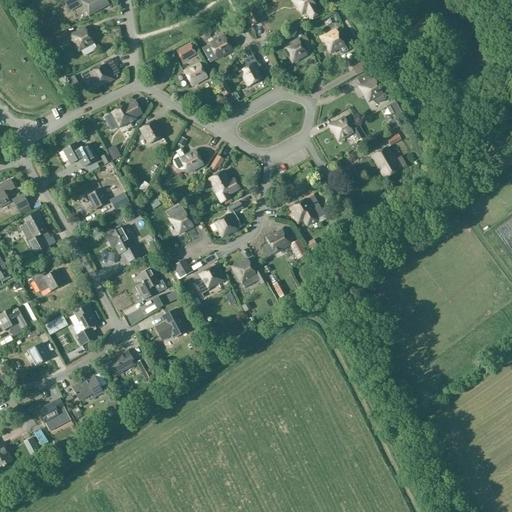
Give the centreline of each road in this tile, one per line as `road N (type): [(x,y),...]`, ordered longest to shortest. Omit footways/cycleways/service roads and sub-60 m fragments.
road 1 (track): [(0,507),(292,314),(311,310),(327,322),(423,511)]
road 2 (residential): [(22,165),(121,334),(51,380),(5,391)]
road 3 (residential): [(27,136),(137,87)]
road 4 (residential): [(216,255),(255,229),(267,158)]
